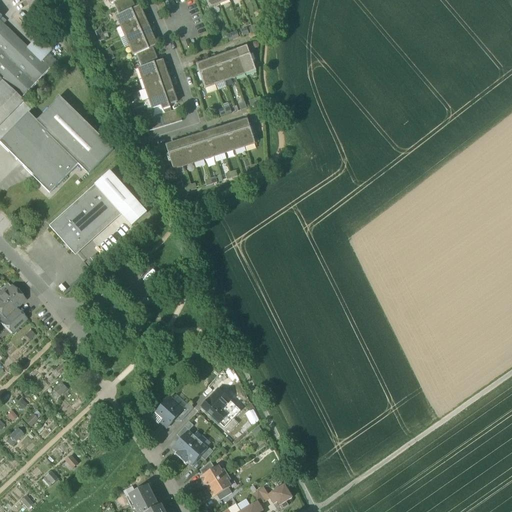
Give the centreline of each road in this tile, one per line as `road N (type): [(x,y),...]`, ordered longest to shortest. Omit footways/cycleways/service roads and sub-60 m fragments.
road 1 (track): [(314,509),(511,371)]
road 2 (residential): [(148,0),(198,123),(151,139)]
